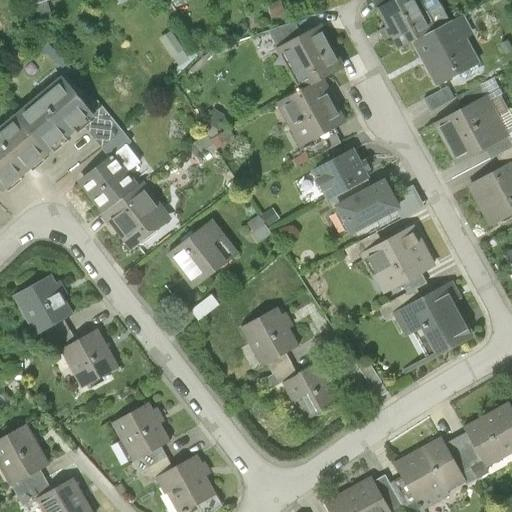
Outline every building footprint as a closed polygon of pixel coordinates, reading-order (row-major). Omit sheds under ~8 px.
[(285,12),(280,0),(268,5),(273,16),(285,12)] [(373,0),(378,8),(393,0),(373,0)] [(419,0),(393,0),(378,8),(399,48),(416,39),(435,29),(419,0)] [(45,2),(35,6),(41,25),(52,21),(45,2)] [(472,33),(462,15),(435,29),(416,39),(439,83),(479,62),(465,36),(472,33)] [(296,22),(269,31),(278,48),(280,47),(302,35),(296,22)] [(342,67),(319,25),(302,35),(280,47),(303,89),(321,79),(342,67)] [(88,108),(63,78),(17,117),(47,153),(82,124),(93,115),(88,108)] [(321,79),(303,89),(278,102),(301,145),(344,121),(321,79)] [(424,100),(430,112),(454,99),(448,87),(424,100)] [(459,162),(484,149),(508,136),(488,97),(438,124),(459,162)] [(97,101),(88,108),(93,115),(82,124),(103,149),(123,133),(97,101)] [(47,153),(17,117),(0,131),(0,189),(1,191),(47,153)] [(311,158),(316,168),(347,153),(335,132),(292,154),(298,165),(311,158)] [(123,133),(103,149),(110,158),(127,145),(128,146),(131,143),(123,133)] [(511,145),(511,142),(508,136),(484,149),(489,158),(496,154),(511,145)] [(196,143),(189,148),(199,161),(206,155),(196,143)] [(140,162),(128,146),(127,145),(110,158),(99,167),(101,168),(81,184),(104,213),(138,187),(127,172),(140,162)] [(511,145),(496,154),(503,167),(511,162),(511,145)] [(347,153),(316,168),(330,194),(370,174),(356,148),(347,153)] [(511,214),(511,162),(503,167),(471,185),(492,225),(511,214)] [(400,205),(386,179),(340,204),(354,230),(400,205)] [(142,184),(138,187),(104,213),(112,223),(114,221),(126,237),(126,242),(129,246),(134,247),(138,244),(139,239),(163,221),(158,215),(159,210),(161,208),(142,184)] [(249,221),(260,238),(274,230),(263,212),(249,221)] [(236,255),(210,221),(168,253),(194,288),(236,255)] [(366,254),(376,273),(385,292),(402,283),(422,273),(435,266),(425,247),(415,228),(384,244),(366,254)] [(352,261),(366,254),(384,244),(377,231),(345,248),(352,261)] [(427,283),(422,273),(402,283),(408,293),(416,288),(427,283)] [(50,278),(14,297),(36,336),(45,331),(64,321),(72,316),(50,278)] [(473,338),(446,287),(422,300),(396,313),(406,333),(422,324),(439,357),(473,338)] [(384,320),(396,313),(422,300),(416,288),(408,293),(378,308),(384,320)] [(212,295),(191,311),(198,321),(219,305),(212,295)] [(298,346),(277,308),(241,327),(262,366),(266,364),(286,353),(298,346)] [(76,342),(64,321),(45,331),(57,352),(61,350),(76,342)] [(118,369),(96,330),(76,342),(61,350),(82,388),(118,369)] [(267,390),(282,382),(297,374),(286,353),(266,364),(272,374),(262,380),(267,390)] [(340,401),(319,362),(297,374),(282,382),(304,421),(340,401)] [(359,369),(378,398),(388,392),(369,362),(359,369)] [(13,363),(14,379),(22,379),(21,363),(13,363)] [(169,442),(148,403),(112,423),(122,441),(133,460),(134,462),(161,446),(169,442)] [(511,448),(511,409),(509,403),(465,427),(468,430),(486,463),(511,448)] [(40,469),(48,465),(27,426),(0,440),(0,462),(12,484),(40,469)] [(468,430),(444,443),(464,480),(466,483),(489,470),(486,463),(468,430)] [(440,437),(394,462),(402,476),(418,505),(464,480),(444,443),(440,437)] [(133,460),(122,441),(111,447),(122,466),(133,460)] [(145,483),(158,476),(173,467),(161,446),(134,462),(145,483)] [(215,494),(193,456),(173,467),(158,476),(178,511),(183,511),(198,503),(215,494)] [(51,489),(40,469),(12,484),(22,504),(51,489)] [(385,474),(374,481),(390,510),(402,504),(390,483),(385,474)] [(406,511),(418,505),(402,476),(390,483),(402,504),(406,511)] [(372,477),(325,503),(330,511),(390,511),(390,510),(374,481),(372,477)] [(91,511),(73,480),(39,499),(45,511),(91,511)] [(211,511),(221,504),(215,494),(198,503),(202,511),(211,511)]
